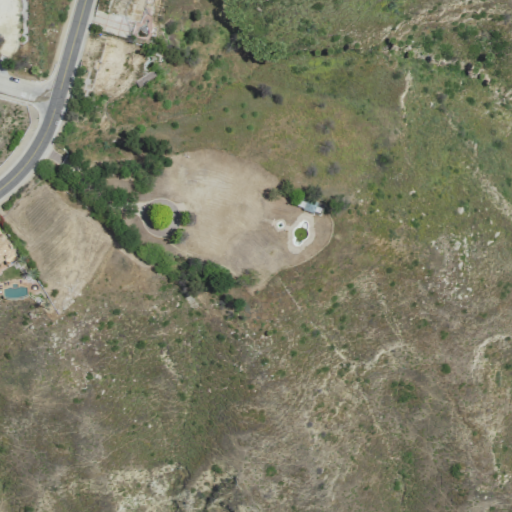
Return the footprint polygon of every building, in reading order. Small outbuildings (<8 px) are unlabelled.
[(0,0),(0,28),(20,28),(19,0),(0,0)] [(166,0),(115,0),(111,15),(145,24),(149,12),(162,16),(166,0)] [(129,47),(101,40),(90,87),(117,94),(129,47)] [(205,198),(190,245),(212,252),(217,239),(221,241),(229,218),(250,225),(257,205),(252,203),(256,191),(211,175),(206,190),(187,184),(193,168),(177,163),(172,179),(175,180),(173,187),(205,198)] [(0,266),(15,258),(0,232),(0,266)]
